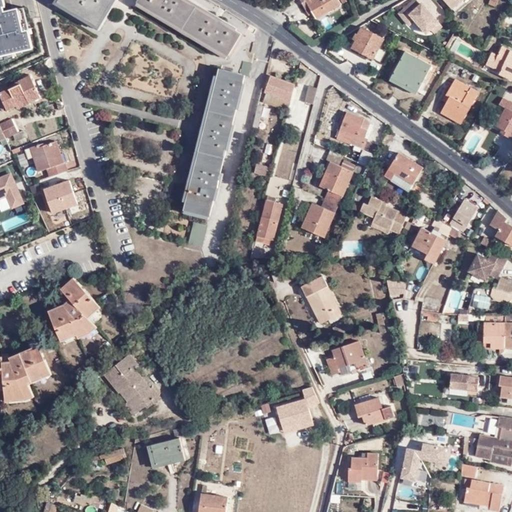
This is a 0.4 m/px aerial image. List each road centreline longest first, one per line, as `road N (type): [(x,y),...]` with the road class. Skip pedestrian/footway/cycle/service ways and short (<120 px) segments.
road 1 (tertiary): [(511,207),(227,0)]
road 2 (unknown): [(27,511),(33,491),(69,458),(125,437)]
